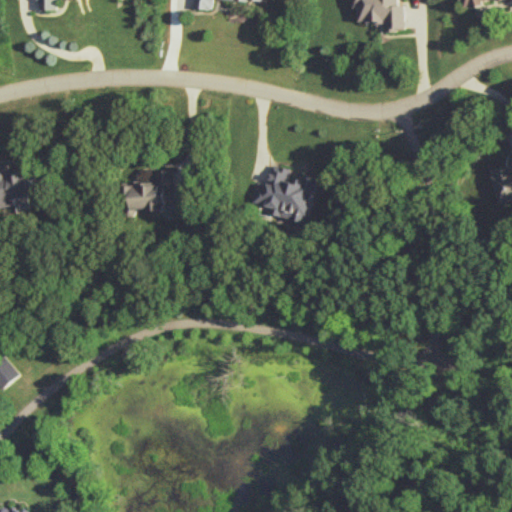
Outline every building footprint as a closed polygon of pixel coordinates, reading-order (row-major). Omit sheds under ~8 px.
[(40,0),(40,9),(58,9),(58,0),(40,0)] [(194,0),(194,7),(207,8),(211,9),(211,7),(214,7),(214,0),(194,0)] [(353,0),(354,6),(359,6),(360,20),(368,19),(369,20),(371,21),(371,20),(377,20),(377,22),(385,22),(384,20),(387,20),(387,31),(398,31),(397,29),(406,28),(404,4),(398,4),(398,0),(353,0)] [(491,0),(461,0),(464,9),(491,0)] [(511,196),(511,156),(511,159),(511,165),(493,170),(501,200),(511,196)] [(0,164),(0,207),(16,204),(17,207),(30,205),(28,195),(40,193),(34,167),(10,172),(8,163),(0,164)] [(263,183),(271,185),(275,167),(276,168),(277,163),(294,168),(291,179),(298,181),(299,177),(306,178),(307,175),(320,178),(311,215),(309,215),(308,221),(274,212),(276,206),(257,201),(263,183)] [(156,181),(125,182),(126,210),(165,208),(164,204),(178,203),(177,169),(156,170),(156,181)] [(22,373),(6,355),(0,360),(0,382),(6,388),(22,373)]
